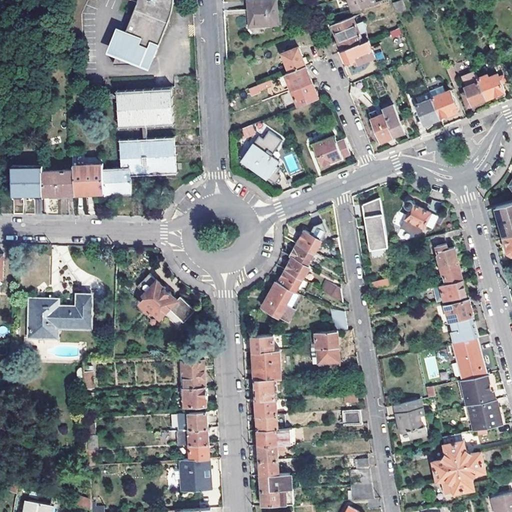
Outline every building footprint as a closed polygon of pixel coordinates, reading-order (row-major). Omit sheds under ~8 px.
[(129,0),(132,1),(131,0),(140,0),(129,33),(120,29),(110,53),(118,56),(115,64),(138,64),(152,70),(174,15),(176,1),(176,0),(129,0)] [(251,25),(280,24),(278,0),(254,0),(249,0),(251,25)] [(347,0),(348,1),(352,12),(376,3),(374,0),(347,0)] [(397,13),(406,9),(402,0),(399,0),(393,2),(397,13)] [(343,51),(369,40),(375,38),(370,24),(358,28),(354,18),(332,25),(343,51)] [(393,38),(402,34),(400,28),(391,32),(393,38)] [(369,40),(343,51),(348,62),(356,59),(359,65),(369,60),(367,54),(374,51),(369,40)] [(290,73),(307,67),(299,47),(283,54),(290,73)] [(497,65),(504,62),(498,49),(492,52),(497,65)] [(367,54),(369,60),(376,57),(374,51),(367,54)] [(313,83),(307,67),(290,73),(286,74),(293,91),(313,83)] [(479,81),(487,99),(496,95),(498,98),(505,95),(504,92),(506,91),(498,74),(489,77),(488,75),(478,79),(479,81)] [(453,83),(457,92),(461,90),(462,89),(458,80),(453,83)] [(270,86),(268,81),(251,88),(254,94),(262,92),(261,89),(270,86)] [(479,81),(466,87),(467,91),(463,93),(469,106),(487,99),(479,81)] [(313,83),(293,91),(299,106),(319,98),(313,83)] [(119,91),(120,129),(145,127),(149,127),(177,125),(174,88),(119,91)] [(450,90),(432,98),(440,118),(459,110),(450,90)] [(424,125),(440,118),(432,98),(416,104),(424,125)] [(385,114),(394,137),(407,132),(396,104),(383,109),(384,111),(385,114)] [(371,120),(385,114),(384,111),(380,113),(379,111),(376,112),(375,111),(368,113),(371,120)] [(380,143),(394,137),(385,114),(371,120),(380,143)] [(252,124),(240,129),(243,138),(256,133),(252,124)] [(273,133),(261,149),(279,162),(291,146),(273,133)] [(106,192),(106,196),(134,194),(133,175),(179,172),(176,136),(150,137),(146,138),(121,139),(122,167),(105,169),(106,192)] [(319,157),(323,166),(350,155),(344,140),(341,141),(337,142),(335,136),(314,144),(317,151),(315,151),(318,157),(319,157)] [(242,161),(268,178),(279,162),(261,149),(254,144),(242,161)] [(105,169),(105,163),(75,165),(75,171),(76,194),(106,192),(105,169)] [(13,199),(44,199),(44,194),(44,172),(44,169),(13,169),(13,199)] [(76,198),(76,194),(75,171),(44,172),(44,194),(50,194),(50,199),(76,198)] [(371,250),(388,248),(379,198),(363,205),(371,250)] [(437,212),(440,202),(432,199),(429,209),(437,212)] [(409,209),(410,209),(406,218),(423,227),(424,225),(431,228),(437,216),(413,204),(413,203),(413,201),(412,201),(410,200),(409,200),(408,200),(407,201),(406,202),(405,203),(405,204),(405,205),(405,207),(406,208),(407,208),(409,209)] [(511,203),(497,207),(505,236),(511,234),(511,203)] [(305,230),(298,243),(315,253),(322,240),(324,241),(328,234),(323,223),(314,226),(310,233),(305,230)] [(446,233),(430,237),(432,244),(448,240),(446,233)] [(315,253),(298,243),(291,256),(293,257),(308,265),(315,253)] [(439,255),(442,265),(458,261),(455,247),(450,248),(449,243),(439,245),(441,255),(439,255)] [(293,257),(286,270),(308,282),(309,279),(307,277),(308,275),(306,274),(310,267),(308,265),(293,257)] [(446,274),(448,283),(463,279),(458,261),(442,265),(444,275),(446,274)] [(279,277),(277,281),(296,292),(299,288),(301,289),(302,285),(305,287),(308,282),(286,270),(281,278),(279,277)] [(150,274),(137,287),(147,296),(140,303),(150,313),(153,310),(161,318),(169,309),(184,322),(195,311),(180,297),(177,300),(150,274)] [(389,278),(370,283),(372,290),(391,286),(389,278)] [(448,283),(435,286),(438,301),(467,294),(463,279),(448,283)] [(277,281),(269,294),(286,303),(293,307),(300,294),(296,292),(277,281)] [(328,281),(323,290),(344,302),(342,288),(328,281)] [(286,303),(269,294),(262,307),(279,316),(286,303)] [(35,337),(50,338),(50,328),(58,328),(91,328),(92,295),(77,295),(77,307),(50,307),(50,300),(30,299),(30,307),(36,307),(35,337)] [(470,299),(446,305),(450,321),(451,321),(474,315),(470,299)] [(346,320),(345,312),(337,311),(332,310),(332,317),(333,321),(346,320)] [(451,331),(454,342),(455,342),(478,337),(478,336),(474,315),(451,321),(453,331),(451,331)] [(346,320),(333,321),(334,331),(338,331),(348,330),(346,320)] [(316,332),(317,354),(317,358),(313,358),(314,363),(340,362),(338,331),(334,331),(316,332)] [(275,349),(275,345),(274,335),(252,336),(253,350),(275,349)] [(485,362),(478,337),(455,342),(464,378),(484,373),(482,362),(485,362)] [(275,349),(253,350),(255,379),(277,377),(281,377),(280,349),(275,349)] [(429,377),(438,376),(434,359),(426,361),(429,377)] [(204,360),(183,360),(184,387),(205,386),(205,378),(205,371),(204,371),(204,360)] [(92,371),(84,371),(85,387),(92,387),(92,371)] [(492,371),(488,372),(492,391),(494,390),(496,389),(492,371)] [(467,405),(469,404),(495,399),(494,390),(492,391),(488,372),(487,372),(484,373),(464,378),(461,379),(467,405)] [(277,377),(255,379),(256,399),(276,397),(276,392),(277,391),(277,377)] [(205,386),(184,387),(185,397),(180,397),(181,404),(185,404),(185,405),(206,404),(206,396),(208,396),(207,387),(205,387),(205,386)] [(345,402),(357,401),(356,393),(344,394),(345,402)] [(256,399),(257,415),(277,414),(276,397),(256,399)] [(420,414),(424,414),(420,398),(398,404),(400,413),(402,418),(399,421),(402,433),(408,432),(413,430),(415,437),(429,433),(427,425),(423,426),(420,414)] [(474,429),(501,424),(498,408),(499,408),(497,398),(495,399),(469,404),(474,429)] [(362,408),(341,409),(343,425),(363,423),(362,408)] [(207,410),(189,412),(191,429),(208,428),(207,410)] [(285,413),(277,414),(278,429),(286,428),(285,413)] [(277,414),(257,415),(258,430),(278,429),(277,414)] [(208,428),(191,429),(177,430),(178,445),(190,444),(209,443),(208,428)] [(278,429),(258,430),(259,445),(285,443),(295,443),(294,428),(286,428),(278,429)] [(88,435),(88,451),(98,450),(97,435),(95,435),(88,435)] [(464,440),(445,444),(448,454),(451,455),(458,454),(460,465),(472,463),(470,456),(472,453),(467,450),(464,440)] [(209,443),(190,444),(191,459),(210,458),(209,443)] [(259,445),(260,460),(279,459),(278,449),(285,449),(285,443),(259,445)] [(472,463),(460,465),(463,477),(470,476),(472,477),(476,473),(486,470),(482,451),(472,453),(470,456),(472,463)] [(451,455),(448,454),(444,459),(434,461),(438,480),(443,480),(448,478),(450,476),(448,468),(460,465),(458,454),(451,455)] [(181,460),(183,490),(212,488),(210,458),(191,459),(181,460)] [(369,458),(356,459),(356,467),(369,466),(369,458)] [(279,459),(260,460),(261,475),(280,474),(279,472),(282,472),(281,467),(279,467),(279,459)] [(448,478),(443,480),(446,494),(475,488),(474,482),(472,477),(470,476),(463,477),(460,465),(448,468),(450,476),(448,478)] [(369,468),(350,469),(350,484),(372,483),(369,468)] [(280,474),(261,475),(262,490),(291,488),(290,473),(280,474)] [(0,485),(17,492),(19,485),(19,484),(3,478),(2,483),(0,482),(0,485)] [(350,484),(351,499),(374,498),(372,483),(350,484)] [(291,488),(262,490),(263,504),(294,502),(293,488),(291,488)] [(511,511),(511,491),(494,496),(496,511),(511,511)] [(91,502),(91,499),(77,495),(74,503),(91,508),(91,507),(91,502)] [(48,511),(51,503),(28,499),(26,511),(48,511)]
